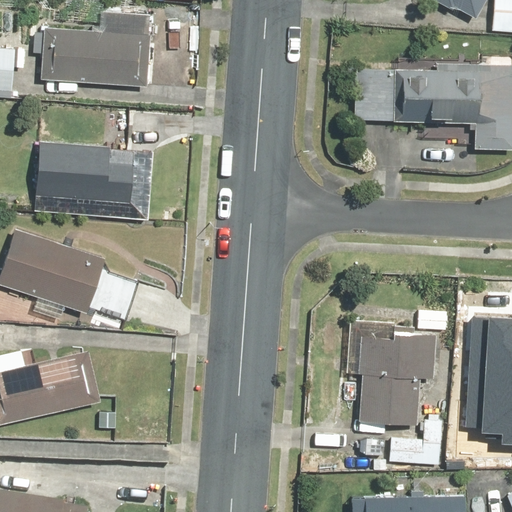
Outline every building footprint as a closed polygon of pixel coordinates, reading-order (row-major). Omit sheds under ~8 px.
[(482,0),(443,0),(474,17),(482,0)] [(511,0),(490,0),(489,31),(511,31),(511,0)] [(146,33),(42,25),(38,78),(142,85),(146,33)] [(13,48),(0,47),(0,89),(12,90),(13,48)] [(433,69),(351,67),(350,120),(471,122),(470,148),(511,149),(511,74),(511,63),(433,62),(433,69)] [(131,147),(37,139),(32,192),(126,201),(131,147)] [(102,257),(11,227),(0,259),(0,283),(83,312),(102,257)] [(511,321),(471,320),(466,427),(481,427),(481,433),(502,434),(502,443),(511,443),(511,321)] [(357,374),(355,421),(413,424),(416,378),(431,379),(433,334),(388,332),(388,337),(357,336),(355,374),(357,374)] [(84,350),(0,368),(0,422),(95,400),(84,350)] [(438,420),(420,419),(419,437),(388,435),(387,461),(435,464),(438,420)] [(34,462),(0,459),(0,490),(33,492),(34,462)] [(84,511),(85,507),(0,493),(0,511),(84,511)] [(464,511),(465,495),(348,495),(347,511),(464,511)]
